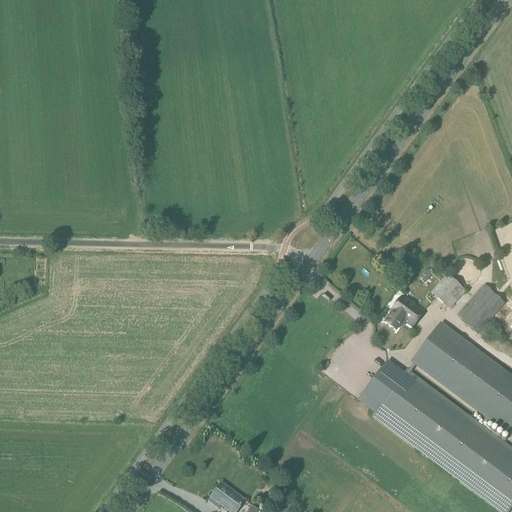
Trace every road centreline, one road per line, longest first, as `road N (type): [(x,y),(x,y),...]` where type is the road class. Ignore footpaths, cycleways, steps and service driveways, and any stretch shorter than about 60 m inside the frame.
road 1 (secondary): [(308,263),(502,0)]
road 2 (unclassified): [(0,241),(271,247),(308,263)]
road 3 (secondary): [(125,511),(308,263)]
